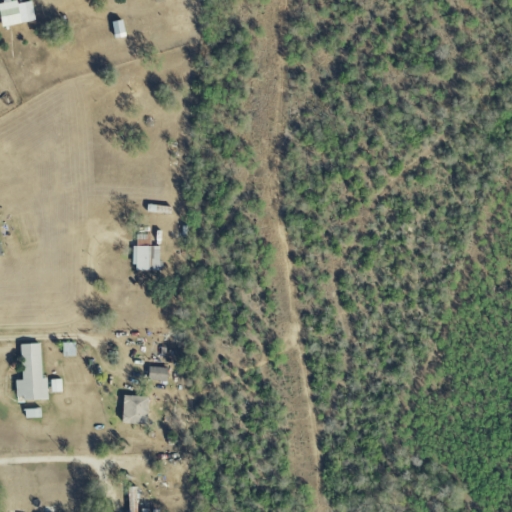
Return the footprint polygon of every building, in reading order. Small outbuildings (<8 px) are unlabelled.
[(0,26),(33,19),(29,0),(15,3),(13,0),(10,0),(0,2),(0,26)] [(109,20),(111,37),(122,36),(120,19),(109,20)] [(132,270),(159,270),(159,246),(132,245),(132,270)] [(74,356),(74,342),(61,342),(61,356),(74,356)] [(46,399),(45,377),(39,378),(38,343),(18,344),(20,380),(14,380),(14,400),(46,399)] [(165,368),(146,366),(145,380),(164,381),(165,368)] [(146,424),(146,396),(120,396),(119,424),(146,424)] [(135,487),(127,487),(127,511),(137,511),(138,502),(143,502),(143,493),(135,493),(135,487)]
